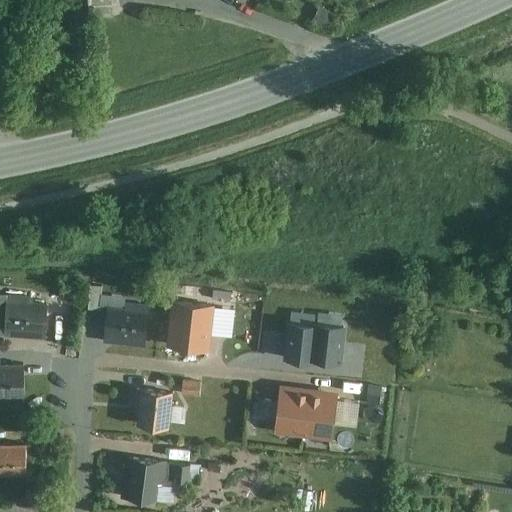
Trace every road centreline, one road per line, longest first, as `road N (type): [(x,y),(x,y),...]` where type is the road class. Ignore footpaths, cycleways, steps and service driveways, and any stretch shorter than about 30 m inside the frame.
road 1 (secondary): [(0,165),(181,122),(494,0)]
road 2 (residential): [(73,377),(80,511)]
